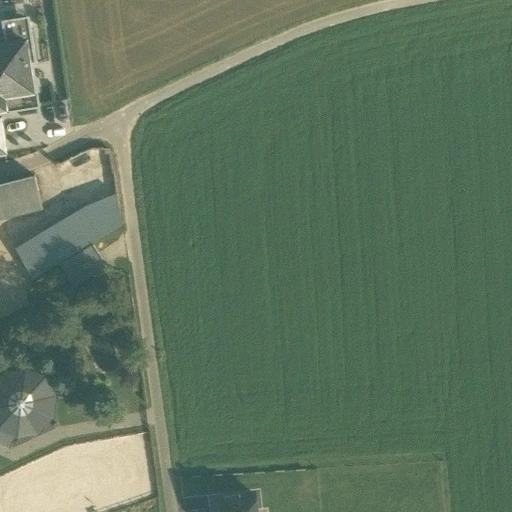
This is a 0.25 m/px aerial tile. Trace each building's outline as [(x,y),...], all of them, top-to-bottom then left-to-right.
[(0,45),(0,109),(35,105),(29,65),(37,64),(31,28),(3,33),(5,45),(0,45)] [(0,220),(42,210),(34,176),(0,184),(0,220)] [(83,208),(101,237),(121,225),(116,194),(83,208)] [(42,233),(60,262),(101,237),(83,208),(42,233)] [(15,249),(32,279),(60,262),(42,233),(15,249)] [(93,245),(60,265),(73,287),(106,267),(93,245)] [(0,426),(2,428),(8,432),(15,434),(18,434),(28,433),(38,429),(45,422),(50,413),(52,403),(50,393),(46,384),(38,377),(29,373),(18,372),(8,374),(0,379),(0,426)] [(8,432),(2,428),(0,431),(0,441),(10,446),(15,434),(8,432)] [(256,511),(254,494),(214,499),(215,511),(256,511)]
